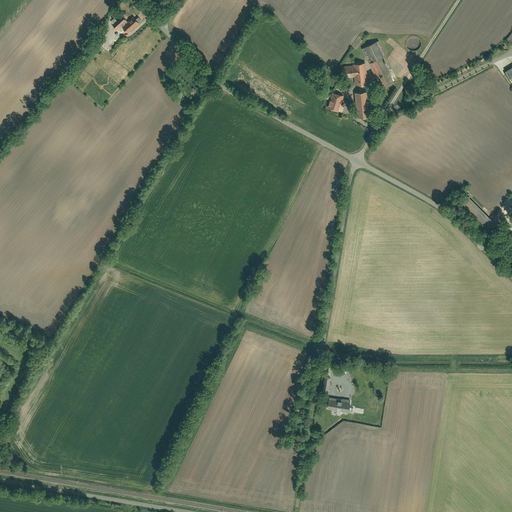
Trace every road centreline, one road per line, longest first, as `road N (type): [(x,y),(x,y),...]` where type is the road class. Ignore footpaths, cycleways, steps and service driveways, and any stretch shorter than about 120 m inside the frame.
road 1 (unclassified): [(357,161),(302,470)]
road 2 (residential): [(139,0),(214,82),(357,161)]
road 3 (residential): [(357,161),(445,210),(511,276)]
road 4 (track): [(167,511),(0,482)]
road 5 (track): [(460,0),(387,114)]
